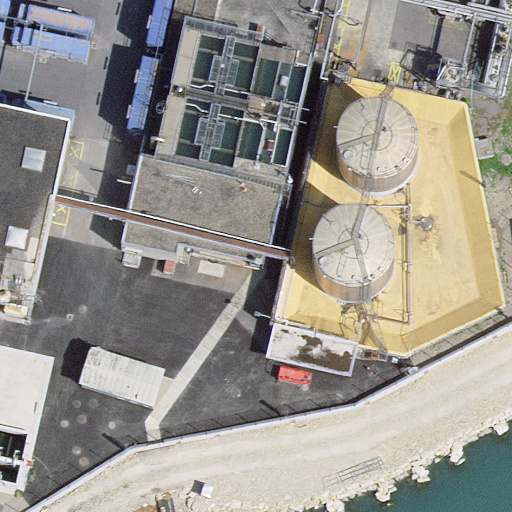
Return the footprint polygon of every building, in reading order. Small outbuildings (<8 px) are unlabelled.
[(0,0),(0,41),(5,42),(14,2),(0,0)] [(181,0),(128,251),(181,263),(185,247),(276,265),(314,73),(329,0),(181,0)] [(160,0),(151,48),(167,51),(177,0),(160,0)] [(511,82),(511,0),(504,0),(504,3),(484,89),(509,95),(511,82)] [(27,6),(18,46),(91,62),(99,22),(27,6)] [(144,60),(130,131),(146,134),(160,63),(144,60)] [(14,98),(0,95),(0,114),(10,117),(14,98)] [(85,113),(20,100),(17,119),(82,132),(85,113)] [(371,116),(356,122),(345,133),(339,147),(338,162),(344,177),(354,188),(369,195),(384,195),(399,190),(410,179),(416,165),(417,149),(411,135),(401,123),(387,117),(371,116)] [(0,294),(41,303),(77,140),(0,123),(0,294)] [(349,224),(335,231),(324,242),(319,257),(319,272),(326,286),(337,297),(352,302),(367,302),(382,295),(392,284),(398,269),(397,254),(390,239),(379,229),(364,224),(349,224)] [(364,344),(281,326),(274,358),(357,376),(364,344)] [(0,506),(32,348),(0,339),(0,506)] [(164,370),(96,349),(84,389),(152,410),(164,370)]
